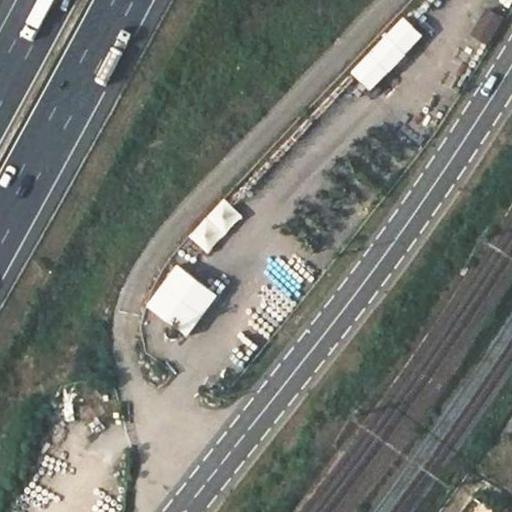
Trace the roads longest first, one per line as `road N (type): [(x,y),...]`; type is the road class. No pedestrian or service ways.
road 1 (secondary): [(182,511),(340,310),(511,65)]
road 2 (motorway): [(0,227),(123,0)]
